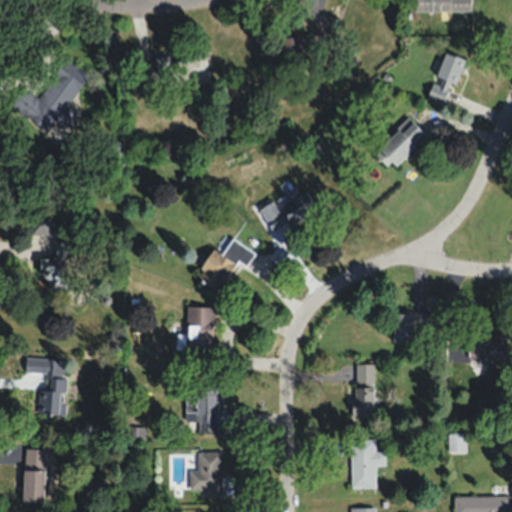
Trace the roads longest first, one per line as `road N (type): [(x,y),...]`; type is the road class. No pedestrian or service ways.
road 1 (residential): [(286,511),(284,390),(295,338),(332,286),(400,262),(450,224),(511,107)]
road 2 (residential): [(0,25),(208,0)]
